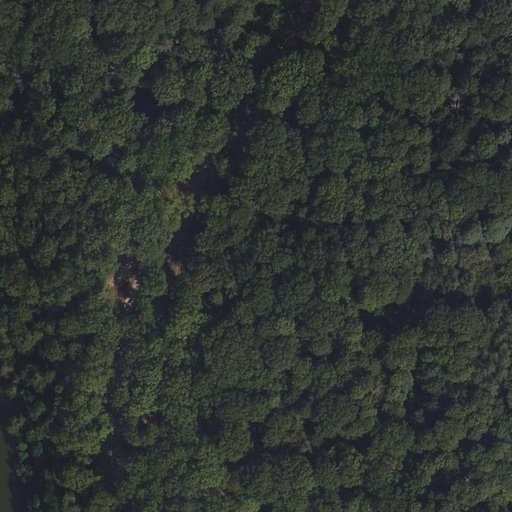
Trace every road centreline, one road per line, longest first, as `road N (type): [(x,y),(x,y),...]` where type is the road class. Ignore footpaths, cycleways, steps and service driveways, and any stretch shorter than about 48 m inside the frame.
road 1 (track): [(112,511),(112,418),(130,271),(143,244),(181,211)]
road 2 (track): [(252,511),(230,496),(209,443),(172,267),(181,211)]
road 3 (track): [(181,211),(278,72),(307,0)]
road 4 (track): [(0,304),(35,392),(60,511)]
